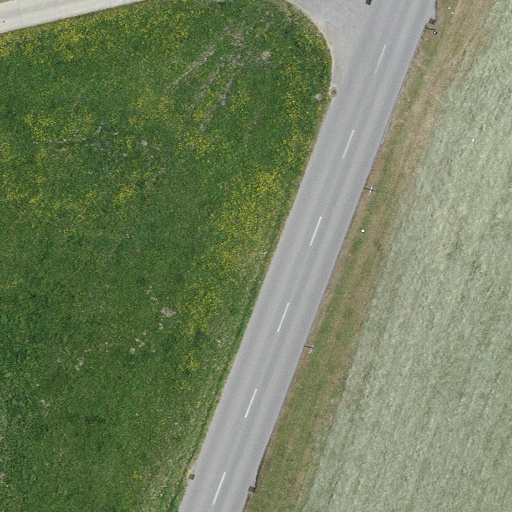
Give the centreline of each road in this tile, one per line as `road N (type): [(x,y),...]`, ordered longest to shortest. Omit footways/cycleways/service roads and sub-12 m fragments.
road 1 (tertiary): [(215,511),(401,0)]
road 2 (track): [(120,0),(0,27)]
